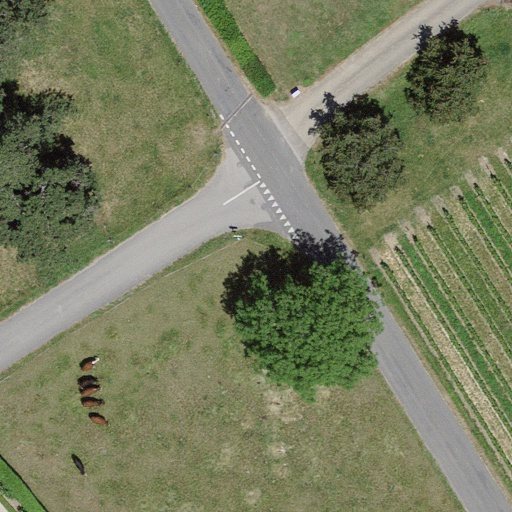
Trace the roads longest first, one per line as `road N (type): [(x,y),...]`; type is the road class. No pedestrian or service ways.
road 1 (unclassified): [(462,511),(259,189)]
road 2 (track): [(259,189),(399,93),(508,0)]
road 3 (residential): [(0,353),(259,189)]
road 4 (unclassified): [(259,189),(159,0)]
